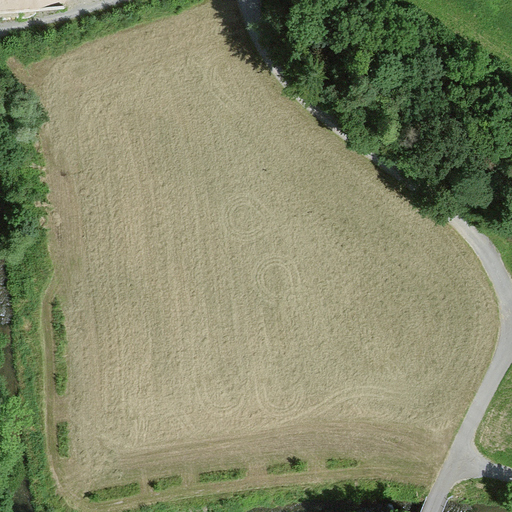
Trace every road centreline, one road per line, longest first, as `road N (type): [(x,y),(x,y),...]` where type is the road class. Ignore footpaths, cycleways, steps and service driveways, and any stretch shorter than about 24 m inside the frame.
road 1 (track): [(230,0),(255,58),(309,118),(454,225),(488,264),(511,313)]
road 2 (residential): [(434,511),(511,343)]
